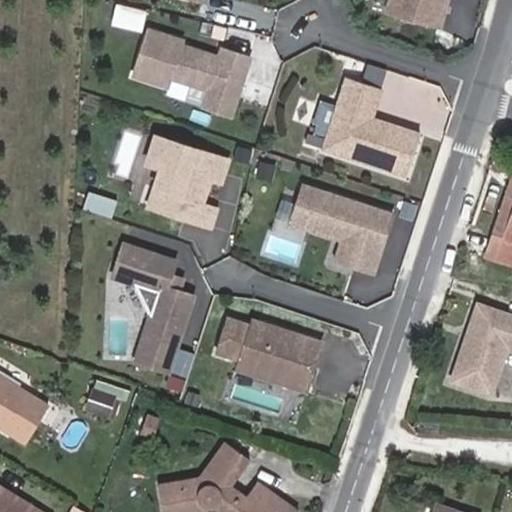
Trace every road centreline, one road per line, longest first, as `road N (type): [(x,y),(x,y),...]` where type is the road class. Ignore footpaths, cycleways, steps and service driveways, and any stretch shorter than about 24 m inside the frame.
road 1 (residential): [(371,438),(486,94)]
road 2 (residential): [(371,438),(511,448)]
